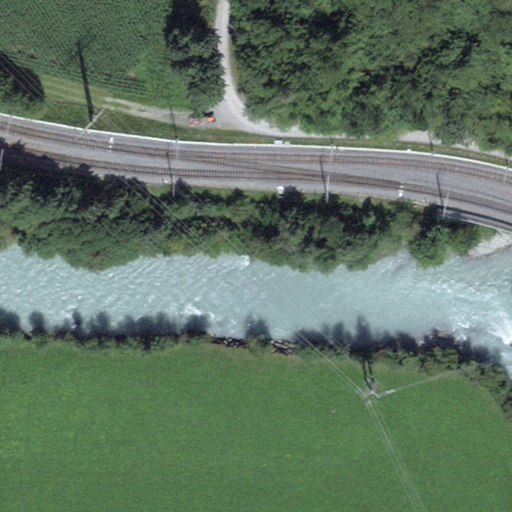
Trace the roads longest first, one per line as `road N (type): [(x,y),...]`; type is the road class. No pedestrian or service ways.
road 1 (track): [(228,0),(226,84),(236,106),(271,127),(420,132),(511,157)]
road 2 (track): [(236,106),(159,112),(101,99)]
